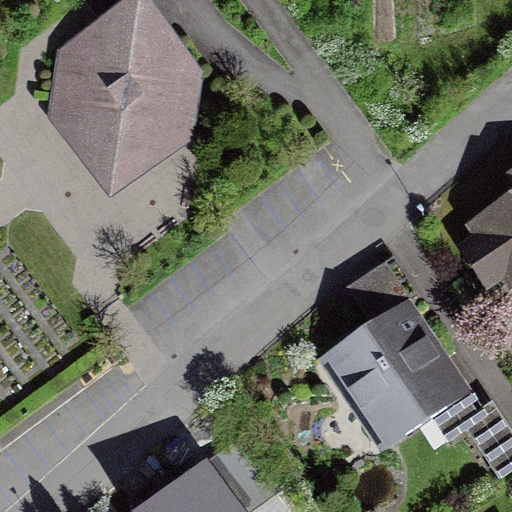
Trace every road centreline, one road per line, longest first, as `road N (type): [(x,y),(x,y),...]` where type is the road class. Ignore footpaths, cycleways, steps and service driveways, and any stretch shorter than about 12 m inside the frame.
road 1 (residential): [(48,511),(374,219)]
road 2 (residential): [(511,427),(374,219)]
road 3 (residential): [(253,0),(399,197)]
road 4 (residential): [(399,197),(511,96)]
